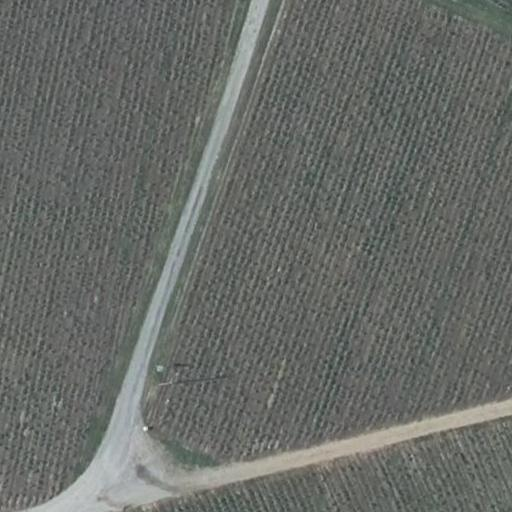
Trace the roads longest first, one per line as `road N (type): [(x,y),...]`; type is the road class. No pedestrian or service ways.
road 1 (unclassified): [(262,0),(115,438),(87,492),(53,511)]
road 2 (track): [(102,463),(187,488),(511,413)]
